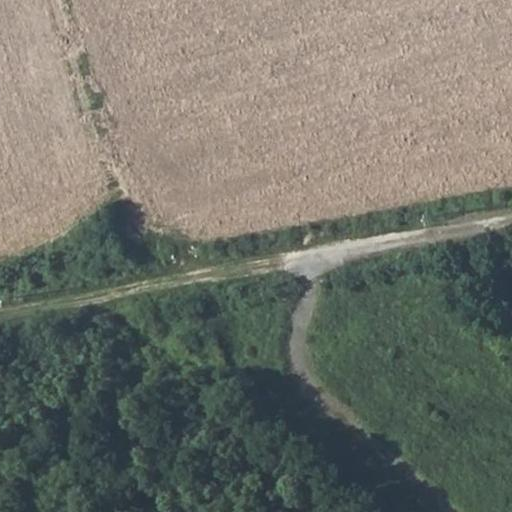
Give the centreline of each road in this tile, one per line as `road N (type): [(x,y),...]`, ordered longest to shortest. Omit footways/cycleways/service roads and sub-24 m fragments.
road 1 (track): [(0,318),(511,223)]
road 2 (track): [(321,258),(291,352),(453,511)]
